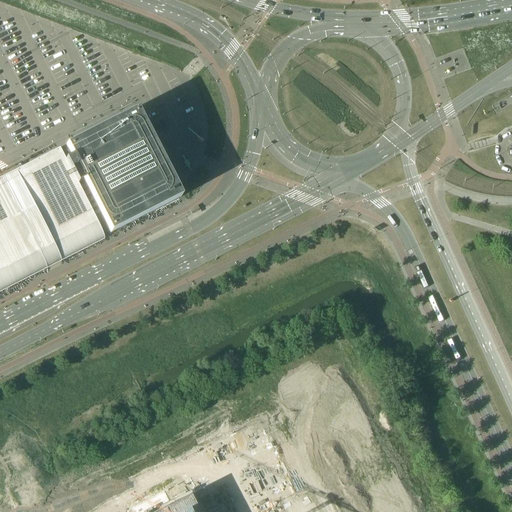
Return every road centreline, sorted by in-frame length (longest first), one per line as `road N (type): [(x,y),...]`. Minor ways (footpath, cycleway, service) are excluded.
road 1 (primary): [(0,353),(338,178)]
road 2 (primary): [(264,113),(244,179),(210,216),(0,325)]
road 3 (unclassified): [(338,178),(359,185),(394,219),(511,470)]
road 4 (unclassified): [(511,402),(406,158)]
road 5 (residential): [(203,422),(31,511)]
road 6 (primary): [(511,7),(398,23),(334,19)]
road 7 (secondary): [(145,0),(221,39),(264,113)]
road 8 (primary): [(400,121),(402,77),(394,58),(378,40),(334,19)]
road 9 (primary): [(334,19),(283,51),(269,76),(264,113)]
